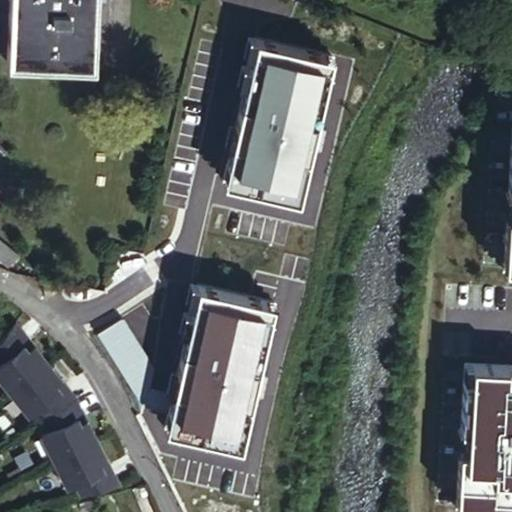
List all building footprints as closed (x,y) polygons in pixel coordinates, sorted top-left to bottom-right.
[(16,0),(16,9),(11,9),(10,59),(95,62),(96,0),(16,0)] [(229,140),(221,176),(263,186),(265,179),(299,187),(311,135),(309,135),(314,113),(316,113),(327,65),(320,63),(323,47),(254,31),(233,122),(241,124),(237,142),(229,140)] [(320,63),(327,65),(329,65),(333,49),(323,47),(320,63)] [(226,120),(222,139),(229,140),(237,142),(241,124),(233,122),(226,120)] [(511,202),(505,202),(502,256),(511,256),(511,129),(510,129),(507,181),(511,181),(511,202)] [(263,187),(297,195),(299,187),(265,179),(263,186),(263,187)] [(502,202),(505,202),(511,202),(511,181),(507,181),(503,181),(502,202)] [(22,256),(6,241),(0,247),(0,255),(13,268),(22,256)] [(171,389),(162,425),(205,434),(206,427),(240,435),(252,384),(250,383),(255,362),(257,362),(268,313),(261,312),(265,296),(195,280),(175,371),(182,372),(178,391),(171,389)] [(261,312),(268,313),(270,314),(274,298),(265,296),(261,312)] [(15,328),(10,335),(21,348),(27,343),(15,328)] [(10,335),(0,349),(0,382),(28,416),(34,411),(42,420),(48,431),(40,435),(67,487),(74,484),(81,496),(109,486),(101,469),(108,466),(82,414),(75,418),(67,403),(56,391),(63,386),(27,343),(21,348),(10,335)] [(455,444),(451,497),(485,499),(485,505),(511,507),(511,359),(468,356),(467,372),(460,372),(456,423),(465,424),(464,445),(455,444)] [(461,356),(460,372),(467,372),(468,356),(461,356)] [(167,369),(163,387),(171,389),(178,391),(182,372),(175,371),(167,369)] [(74,398),(63,386),(56,391),(67,403),(75,418),(82,414),(74,398)] [(452,444),(455,444),(464,445),(465,424),(456,423),(453,423),(452,444)] [(204,436),(238,444),(240,435),(206,427),(205,434),(204,436)] [(109,486),(117,484),(108,466),(101,469),(109,486)] [(451,497),(451,503),(485,505),(485,499),(451,497)]
